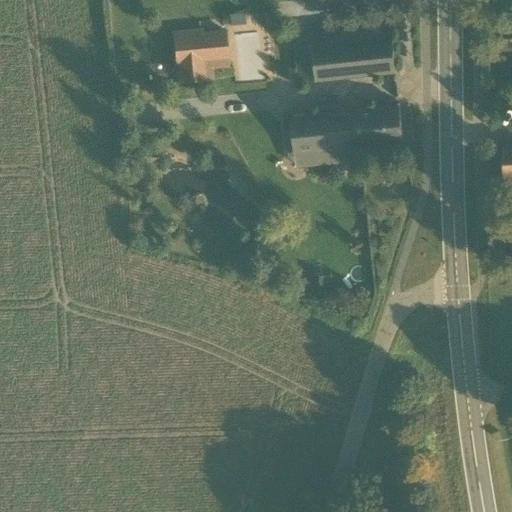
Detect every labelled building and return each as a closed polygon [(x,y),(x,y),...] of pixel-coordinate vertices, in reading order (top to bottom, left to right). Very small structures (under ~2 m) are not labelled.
[(327,42),(312,44),(316,80),(396,71),(391,24),(325,31),(327,42)] [(175,65),(176,65),(228,60),(225,29),(201,32),(201,28),(172,31),(175,65)] [(355,146),(403,141),(399,105),(290,116),(294,152),(332,148),(334,162),(356,160),(355,146)] [(503,177),(511,176),(511,146),(502,146),(503,177)] [(254,264),(265,246),(254,239),(243,257),(254,264)]
